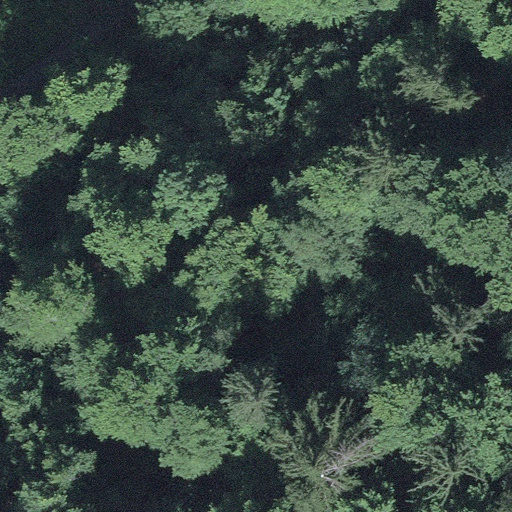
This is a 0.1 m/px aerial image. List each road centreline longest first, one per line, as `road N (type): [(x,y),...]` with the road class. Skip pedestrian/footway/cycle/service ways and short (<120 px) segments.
road 1 (trunk): [(290,0),(0,170)]
road 2 (track): [(0,95),(128,0)]
